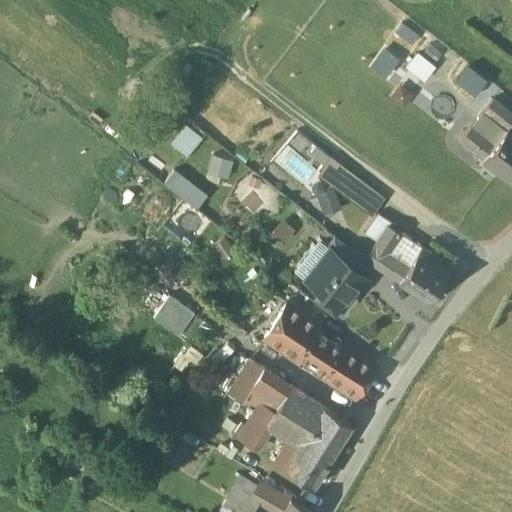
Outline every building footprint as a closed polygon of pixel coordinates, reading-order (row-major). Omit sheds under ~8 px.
[(427,78),(436,62),(416,50),(407,67),(427,78)] [(510,111),(492,97),(483,108),(501,122),(510,111)] [(185,155),(201,135),(184,121),(168,141),(185,155)] [(470,125),(459,139),(482,157),(493,144),(470,125)] [(511,131),(507,127),(493,144),(482,157),(511,180),(511,131)] [(230,162),(212,156),(207,171),(225,177),(230,162)] [(383,196),(330,157),(318,172),(371,212),(383,196)] [(196,207),(207,192),(173,166),(162,181),(196,207)] [(323,214),(340,207),(333,189),(316,194),(323,214)] [(377,212),(365,231),(376,239),(386,223),(388,225),(391,221),(377,212)] [(388,225),(386,223),(376,239),(374,242),(387,251),(399,232),(388,225)] [(421,246),(399,232),(387,251),(408,265),(421,246)] [(364,257),(336,235),(328,245),(363,272),(371,262),(364,257)] [(224,237),(212,246),(221,259),(234,251),(224,237)] [(387,251),(374,242),(364,257),(371,262),(398,280),(408,265),(387,251)] [(313,243),(293,268),(302,275),(303,274),(308,278),(330,250),(325,246),(325,245),(322,250),(313,243)] [(328,245),(326,244),(325,245),(325,246),(330,250),(308,278),(303,274),(302,275),(321,290),(340,305),(341,306),(365,275),(363,272),(328,245)] [(438,257),(421,246),(408,265),(398,280),(398,281),(428,300),(447,272),(434,263),(438,257)] [(340,305),(321,290),(313,300),(333,315),(340,305)] [(154,316),(179,334),(193,313),(168,296),(154,316)] [(318,321),(287,301),(264,337),(295,357),(312,330),(318,321)] [(341,348),(312,330),(297,354),(325,373),(341,348)] [(375,364),(344,344),(341,348),(325,373),(324,376),(354,395),(375,364)] [(232,389),(249,400),(267,370),(250,359),(232,389)] [(283,411),(297,389),(267,370),(249,400),(258,406),(239,436),(258,449),(270,430),(280,437),(293,417),(283,411)] [(297,389),(283,411),(293,417),(306,395),(297,389)] [(324,406),(306,395),(293,417),(310,428),(310,427),(324,406)] [(351,423),(324,406),(310,427),(338,445),(351,423)] [(310,428),(293,417),(280,437),(287,440),(298,447),(301,442),(310,428)] [(338,445),(310,427),(310,428),(301,442),(328,459),(338,445)] [(274,460),(285,467),(298,447),(287,440),(274,460)] [(328,459),(301,442),(298,447),(285,467),(312,485),(328,459)] [(261,482),(243,472),(219,511),(256,511),(262,502),(253,495),(261,482)] [(289,511),(295,502),(261,482),(253,495),(267,504),(265,507),(274,511),(289,511)] [(311,511),(312,511),(295,502),(289,511),(311,511)]
